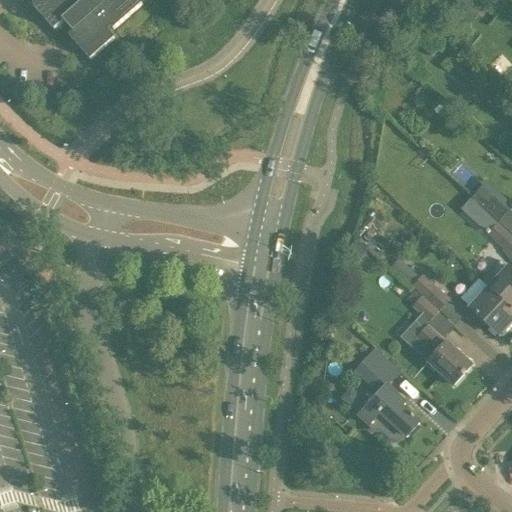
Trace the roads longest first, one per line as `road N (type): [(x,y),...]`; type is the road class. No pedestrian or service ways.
road 1 (tertiary): [(264,250),(87,215),(54,202),(0,153)]
road 2 (primary): [(264,250),(311,77),(342,0)]
road 3 (primary): [(241,511),(264,250)]
